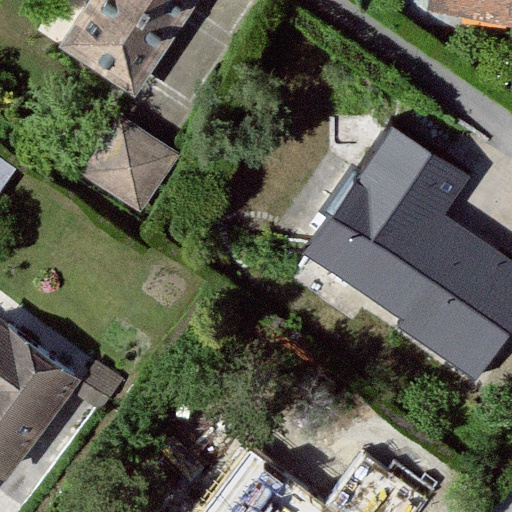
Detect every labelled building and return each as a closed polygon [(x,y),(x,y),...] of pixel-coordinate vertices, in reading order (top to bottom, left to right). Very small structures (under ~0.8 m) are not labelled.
[(97,0),(74,39),(134,79),(185,0),(97,0)] [(511,0),(454,0),(454,8),(511,14),(511,0)] [(174,152),(123,119),(89,170),(141,203),(174,152)] [(511,256),(443,210),(468,170),(395,120),(358,171),(363,175),(313,249),(407,314),(402,322),(477,373),(511,320),(511,256)] [(9,326),(0,320),(0,464),(3,467),(74,371),(11,323),(9,326)] [(121,379),(98,362),(82,385),(104,402),(121,379)] [(365,511),(290,454),(256,500),(271,511),(365,511)]
